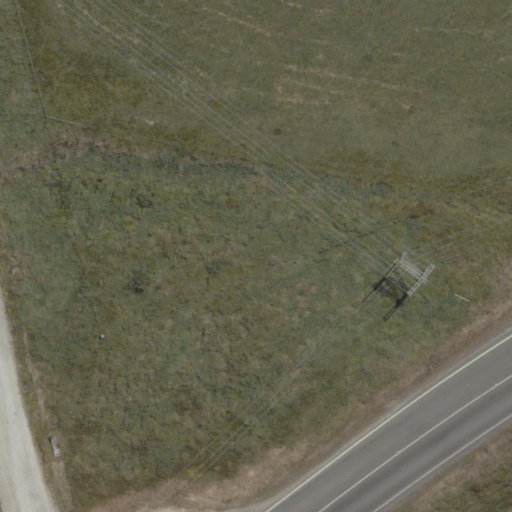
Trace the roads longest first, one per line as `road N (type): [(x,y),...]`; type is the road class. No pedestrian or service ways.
road 1 (secondary): [(323,511),(511,376)]
road 2 (unclassified): [(0,383),(27,511)]
